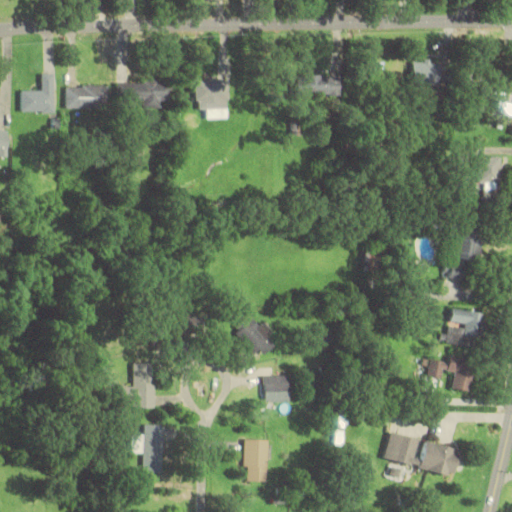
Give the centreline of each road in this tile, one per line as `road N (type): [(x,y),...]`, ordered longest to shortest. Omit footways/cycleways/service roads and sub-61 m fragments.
road 1 (tertiary): [(511,18),(0,25)]
road 2 (residential): [(209,422),(227,396),(229,372),(201,361),(186,385),(209,422)]
